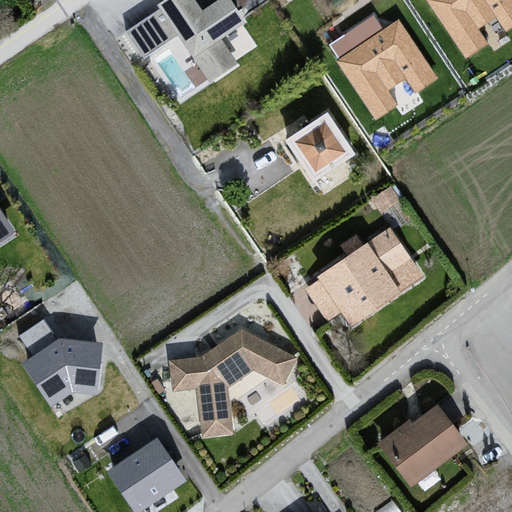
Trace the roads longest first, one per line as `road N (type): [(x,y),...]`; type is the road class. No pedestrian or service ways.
road 1 (residential): [(437,331),(222,511)]
road 2 (unknown): [(74,1),(215,212)]
road 3 (residential): [(511,435),(437,331)]
